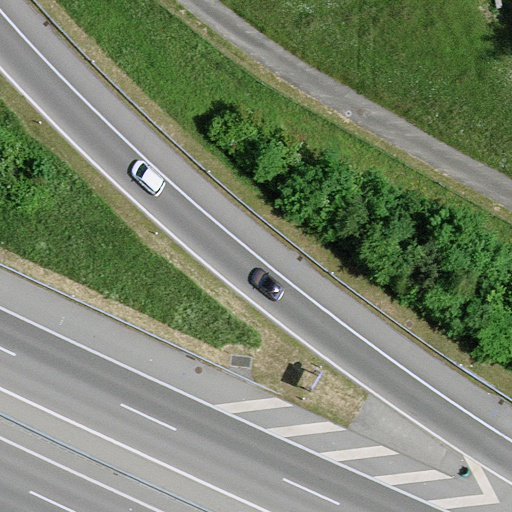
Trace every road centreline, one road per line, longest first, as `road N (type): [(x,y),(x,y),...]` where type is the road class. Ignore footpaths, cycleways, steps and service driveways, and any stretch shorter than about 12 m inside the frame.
road 1 (motorway): [(511,462),(413,399),(189,226),(0,37)]
road 2 (motorway): [(357,511),(0,347)]
road 3 (track): [(511,194),(317,83),(196,0)]
